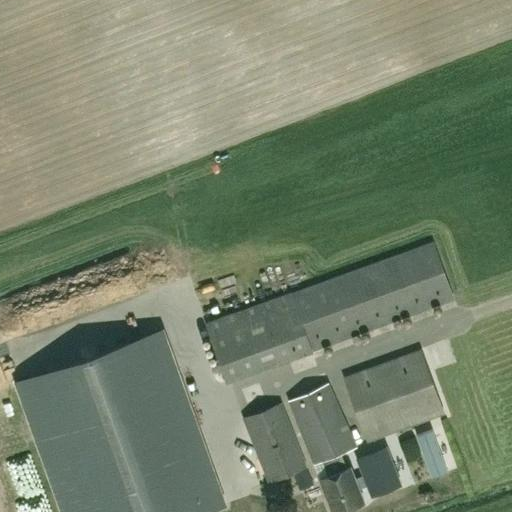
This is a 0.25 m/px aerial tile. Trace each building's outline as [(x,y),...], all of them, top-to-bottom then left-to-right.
[(432,241),(206,325),(227,382),(453,297),(432,241)] [(161,330),(19,381),(65,511),(195,511),(222,502),(161,330)] [(421,348),(342,377),(366,442),(445,414),(421,348)] [(330,382),(287,399),(312,464),(322,460),(328,475),(318,479),(331,511),(339,511),(365,502),(359,487),(368,483),(372,494),(400,483),(386,447),(358,458),(365,474),(356,478),(351,467),(346,469),(340,453),(356,447),(330,382)] [(281,403),(244,418),(269,481),(306,467),(281,403)] [(432,428),(417,434),(432,477),(448,471),(432,428)]
